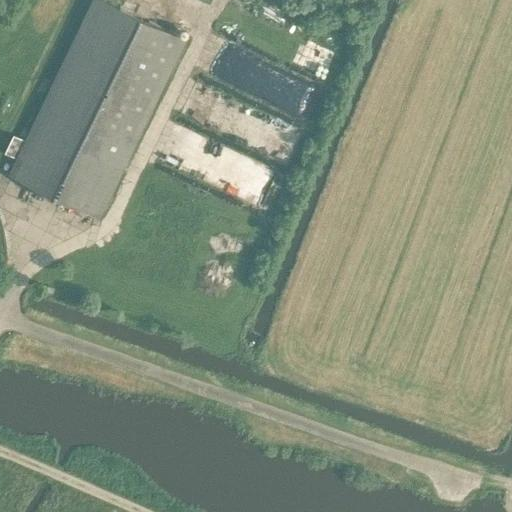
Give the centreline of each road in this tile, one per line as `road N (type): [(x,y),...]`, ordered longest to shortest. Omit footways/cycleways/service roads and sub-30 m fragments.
road 1 (unclassified): [(0,316),(471,483)]
road 2 (track): [(136,511),(0,453)]
